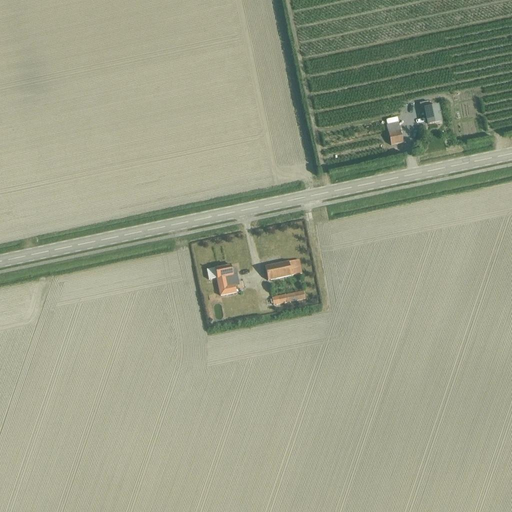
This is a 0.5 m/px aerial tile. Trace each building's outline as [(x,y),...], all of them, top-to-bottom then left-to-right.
[(425,110),(428,125),(440,122),(437,107),(429,109),(428,102),(419,104),(421,111),(425,110)] [(389,135),(391,147),(403,145),(401,132),(389,135)] [(264,267),(267,281),(301,274),(298,260),(264,267)] [(214,268),(206,270),(208,280),(216,278),(220,296),(236,293),(234,285),(238,284),(236,270),(231,271),(230,265),(214,268)] [(271,298),(273,305),(304,299),(303,291),(271,298)]
